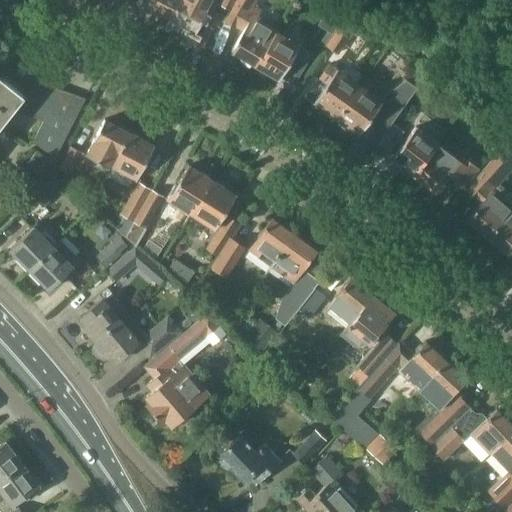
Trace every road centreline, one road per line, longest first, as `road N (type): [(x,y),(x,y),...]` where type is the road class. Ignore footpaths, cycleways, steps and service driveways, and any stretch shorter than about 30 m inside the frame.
road 1 (residential): [(511,348),(367,220),(245,127),(0,5)]
road 2 (residential): [(193,511),(0,287)]
road 3 (primary): [(129,511),(45,389),(0,339)]
road 4 (residential): [(0,384),(97,511)]
